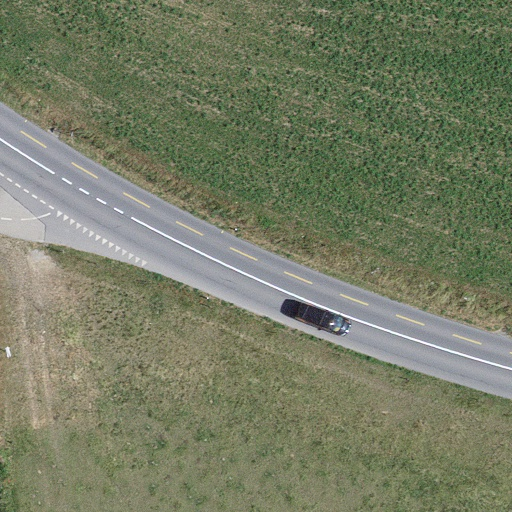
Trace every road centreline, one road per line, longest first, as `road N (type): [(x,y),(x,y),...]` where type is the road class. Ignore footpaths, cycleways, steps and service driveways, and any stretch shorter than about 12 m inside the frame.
road 1 (tertiary): [(155,240),(391,335),(511,370)]
road 2 (tertiary): [(0,142),(155,240)]
road 3 (residential): [(0,217),(155,240)]
